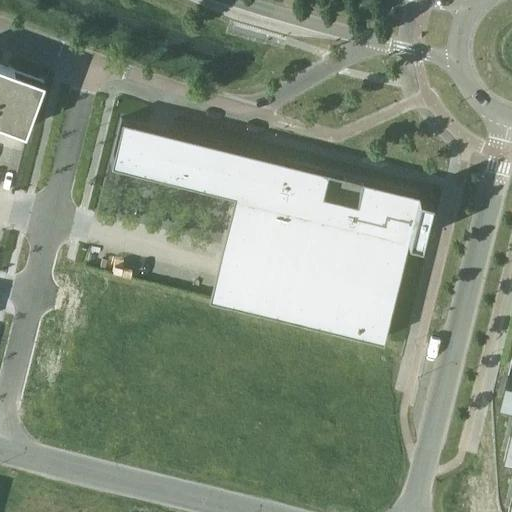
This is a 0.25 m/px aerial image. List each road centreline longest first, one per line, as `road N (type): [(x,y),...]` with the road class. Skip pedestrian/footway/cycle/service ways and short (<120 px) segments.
road 1 (unclassified): [(511,118),(413,511)]
road 2 (unclassified): [(89,61),(0,434)]
road 3 (unclassified): [(89,61),(250,113),(373,41)]
road 4 (unclassified): [(0,448),(251,511)]
road 5 (secondary): [(231,0),(373,41)]
